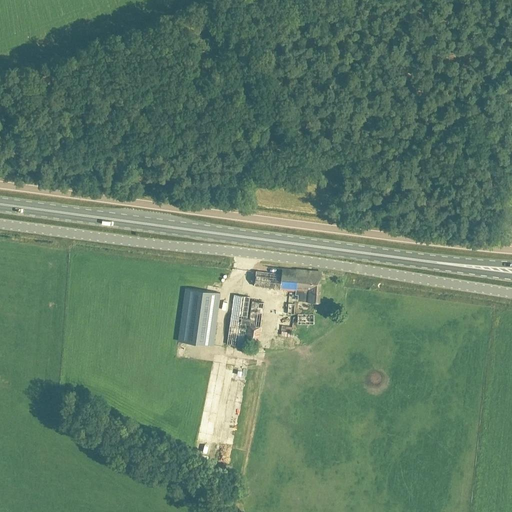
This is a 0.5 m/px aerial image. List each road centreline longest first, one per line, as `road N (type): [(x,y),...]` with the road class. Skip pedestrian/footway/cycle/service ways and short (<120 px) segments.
road 1 (unclassified): [(511,294),(0,224)]
road 2 (unclassified): [(0,183),(511,250)]
road 3 (primary): [(0,206),(451,264)]
